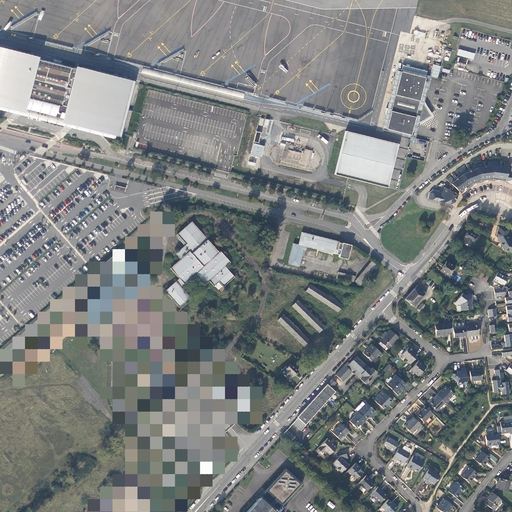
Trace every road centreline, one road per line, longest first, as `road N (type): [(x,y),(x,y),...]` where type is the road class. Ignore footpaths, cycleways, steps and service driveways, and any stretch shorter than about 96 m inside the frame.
road 1 (unclassified): [(358,227),(351,217),(288,200),(0,134)]
road 2 (unclassified): [(0,141),(350,234)]
road 3 (tertiary): [(378,309),(195,511)]
road 4 (unclassified): [(192,382),(253,323),(262,279),(206,214),(189,215),(168,233)]
road 5 (residential): [(446,360),(368,445),(369,458),(419,511)]
road 6 (unclassified): [(168,233),(159,279),(97,334)]
